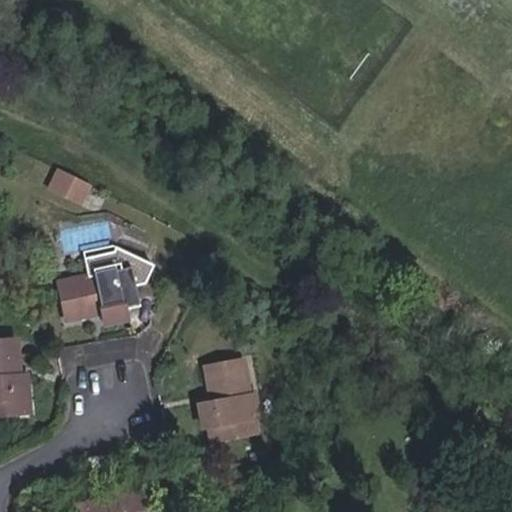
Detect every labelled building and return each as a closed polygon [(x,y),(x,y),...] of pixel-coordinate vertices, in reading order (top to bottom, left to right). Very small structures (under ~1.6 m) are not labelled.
[(50,189),(80,204),(89,186),(59,170),(50,189)] [(108,223),(70,229),(73,244),(111,238),(108,223)] [(94,270),(95,276),(59,284),(67,321),(103,313),(106,326),(128,321),(125,308),(140,305),(132,268),(118,271),(117,265),(94,270)] [(22,376),(18,340),(0,341),(0,415),(31,413),(27,375),(22,376)] [(250,396),(243,361),(206,368),(212,402),(200,405),(205,428),(210,427),(212,441),(256,431),(254,418),(260,417),(255,395),(250,396)] [(151,511),(147,491),(132,494),(131,487),(107,492),(108,499),(74,507),(74,511),(151,511)]
